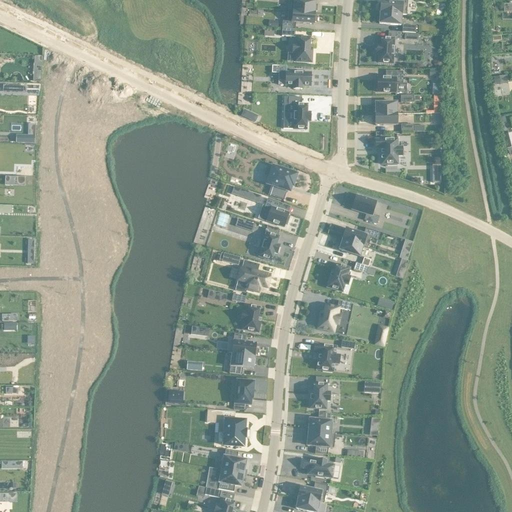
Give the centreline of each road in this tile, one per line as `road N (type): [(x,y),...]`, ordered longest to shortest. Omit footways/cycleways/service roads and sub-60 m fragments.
road 1 (residential): [(333,172),(0,16)]
road 2 (residential): [(333,172),(292,287),(261,511)]
road 3 (residential): [(511,243),(420,198),(333,172)]
road 4 (residential): [(333,172),(341,155),(349,0)]
